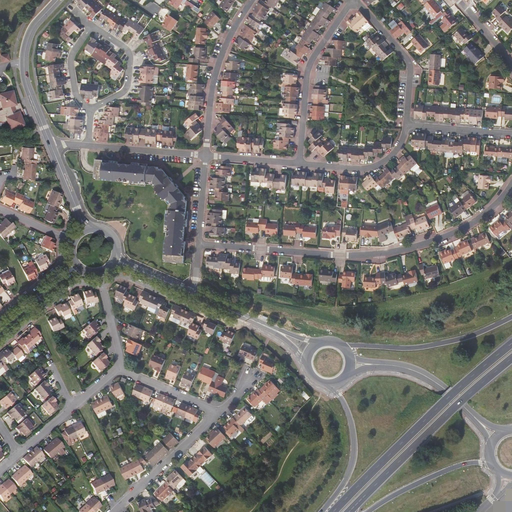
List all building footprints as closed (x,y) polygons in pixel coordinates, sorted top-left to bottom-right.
[(97,2),(93,0),(86,0),(80,7),(83,10),(86,7),(87,9),(89,10),(97,2)] [(183,0),(171,0),(169,3),(177,9),(183,0)] [(223,0),(219,6),(227,12),(234,0),(223,0)] [(274,8),(279,1),(276,0),(266,0),(265,2),(272,7),(274,8)] [(441,10),(432,0),(430,0),(426,4),(424,5),(434,17),(441,10)] [(103,8),(97,2),(89,10),(91,12),(92,13),(90,16),(93,19),(96,16),(103,8)] [(267,14),(272,7),(265,2),(264,2),(262,5),(260,3),(258,2),(257,4),(255,6),(267,14)] [(332,11),(335,13),(336,11),(338,10),(332,6),(325,2),(320,9),(330,15),(332,11)] [(498,16),(502,21),(506,16),(503,13),(506,10),(500,5),(493,11),(498,16)] [(256,13),(254,16),(261,20),(263,18),(264,18),(267,14),(255,6),(254,9),(253,11),(254,12),(256,13)] [(114,12),(107,8),(99,19),(102,22),(105,19),(106,20),(108,21),(114,12)] [(327,19),(330,15),(320,9),(316,16),(328,24),(329,23),(330,21),(327,19)] [(451,11),(449,9),(442,14),(444,17),(442,19),(449,28),(457,21),(449,13),(451,11)] [(362,27),(369,22),(360,11),(358,13),(357,14),(357,15),(354,17),(362,27)] [(121,17),(114,12),(108,21),(110,22),(112,24),(110,27),(113,29),(121,17)] [(208,20),(205,22),(211,28),(220,18),(213,12),(207,19),(208,20)] [(178,21),(167,14),(165,18),(167,19),(163,26),(171,31),(178,21)] [(259,23),(261,20),(254,16),(253,19),(250,17),(249,16),(247,18),(246,20),(249,23),(251,24),(257,28),(260,24),(259,23)] [(323,25),(326,27),(327,26),(328,24),(316,16),(311,23),(320,29),(323,25)] [(509,18),(507,16),(506,16),(502,21),(500,22),(510,32),(511,29),(511,19),(510,18),(509,18)] [(128,22),(121,17),(113,29),(116,31),(119,28),(120,29),(122,31),(128,22)] [(356,32),(362,27),(354,17),(351,20),(350,19),(348,21),(347,22),(349,24),(356,32)] [(70,19),(64,26),(72,33),(74,31),(75,29),(78,32),(81,29),(77,26),(70,19)] [(138,24),(130,19),(128,22),(122,31),(125,33),(128,30),(130,31),(132,32),(138,24)] [(317,33),(320,29),(311,23),(306,30),(318,38),(319,37),(320,35),(317,33)] [(404,31),(398,23),(389,31),(392,33),(396,38),(404,31)] [(145,29),(138,24),(132,32),(134,34),(136,35),(134,38),(137,41),(143,32),(145,29)] [(255,31),(257,28),(251,24),(249,27),(247,26),(245,24),(244,27),(243,28),(254,37),(257,33),(255,31)] [(58,32),(68,41),(69,42),(72,39),(69,36),(70,35),(72,33),(64,26),(58,32)] [(466,43),(473,37),(471,34),(469,35),(462,27),(454,34),(461,42),(463,41),(466,43)] [(197,31),(196,43),(197,44),(205,44),(206,37),(207,37),(208,32),(207,32),(207,28),(198,28),(198,31),(197,31)] [(250,44),(254,37),(243,28),(241,31),(240,33),(241,34),(244,35),(242,38),(250,44)] [(306,30),(301,37),(303,38),(310,43),(313,39),(316,41),(317,40),(318,38),(306,30)] [(156,32),(146,37),(144,38),(146,42),(147,41),(147,43),(148,45),(158,41),(159,40),(156,32)] [(429,46),(419,34),(418,35),(411,41),(421,53),(429,46)] [(367,45),(371,48),(372,47),(381,39),(379,37),(378,36),(376,37),(374,39),(372,36),(371,37),(367,41),(369,43),(367,45)] [(85,49),(92,53),(94,52),(99,43),(97,42),(96,41),(96,40),(93,37),(85,49)] [(245,50),(250,44),(242,38),(239,37),(237,41),(236,40),(235,42),(234,43),(245,50)] [(303,38),(298,45),(310,53),(311,51),(312,50),(309,48),(311,44),(310,43),(303,38)] [(372,47),(378,54),(385,47),(382,43),(385,41),(384,39),(383,38),(381,39),(372,47)] [(345,49),(346,41),(338,40),(332,40),(331,42),(331,43),(335,44),(335,48),(342,49),(345,49)] [(161,48),(158,41),(148,45),(149,47),(150,49),(147,51),(149,54),(161,48)] [(48,42),(47,51),(61,53),(61,49),(58,49),(58,46),(58,44),(48,42)] [(94,52),(101,57),(109,45),(105,43),(103,46),(102,45),(99,43),(94,52)] [(484,56),(475,46),(474,46),(471,43),(464,49),(466,52),(465,53),(474,64),(484,56)] [(99,60),(106,64),(114,53),(111,51),(110,50),(112,47),(109,45),(101,57),(99,60)] [(298,45),(293,52),(301,57),(302,58),(304,54),(308,56),(309,55),(310,53),(298,45)] [(184,57),(184,61),(193,62),(193,58),(200,58),(200,47),(190,47),(189,57),(184,57)] [(378,54),(383,60),(394,51),(393,49),(392,48),(389,51),(385,47),(378,54)] [(167,59),(161,48),(149,54),(150,58),(153,56),(154,58),(156,61),(159,59),(160,62),(167,59)] [(331,52),(330,57),(337,57),(341,58),(342,49),(335,48),(327,48),(327,50),(327,52),(331,52)] [(286,57),(297,65),(298,63),(299,61),(298,61),(301,57),(293,52),(290,50),(286,57)] [(45,60),(56,61),(56,59),(56,56),(60,57),(61,53),(47,51),(45,60)] [(431,54),(429,69),(440,70),(441,52),(438,51),(438,54),(431,54)] [(106,64),(113,69),(119,61),(116,59),(115,58),(117,55),(114,53),(106,64)] [(4,58),(4,54),(0,54),(0,55),(2,62),(9,61),(8,57),(4,58)] [(336,66),(337,57),(330,57),(322,56),(322,58),(322,60),(326,60),(326,65),(332,66),(336,66)] [(240,61),(227,60),(226,63),(226,64),(227,64),(227,69),(229,69),(237,69),(239,70),(240,61)] [(124,69),(121,67),(120,66),(122,63),(120,62),(119,61),(113,69),(110,73),(118,78),(124,69)] [(48,66),(49,75),(59,73),(59,70),(58,68),(62,67),(62,63),(56,64),(48,66)] [(197,80),(198,65),(188,64),(186,79),(197,80)] [(152,73),(153,67),(141,66),(140,70),(142,70),(141,72),(141,74),(152,75),(152,73)] [(229,72),(226,72),(224,72),(224,75),(224,77),(227,77),(238,78),(238,73),(236,73),(237,69),(229,69),(229,72)] [(439,84),(441,70),(440,70),(429,69),(428,84),(439,84)] [(49,75),(50,83),(64,81),(63,77),(60,77),(60,75),(59,73),(49,75)] [(152,80),(152,75),(141,74),(141,77),(141,79),(140,78),(139,83),(148,83),(152,84),(152,80)] [(281,79),(281,82),(295,83),(296,84),(297,79),(298,79),(298,77),(298,75),(284,74),(283,79),(281,79)] [(505,76),(491,76),(490,88),(501,89),(502,81),(504,82),(505,76)] [(226,81),(224,81),(222,80),(221,83),(221,85),(235,87),(236,82),(238,82),(238,78),(227,77),(226,81)] [(89,98),(90,84),(86,83),(87,80),(83,79),(82,83),(81,94),(83,94),(86,94),(86,98),(89,98)] [(50,83),(52,92),(62,91),(61,87),(61,85),(65,85),(64,81),(50,83)] [(285,86),(285,91),(299,92),(299,90),(299,87),(297,87),(295,87),(295,83),(281,82),(281,86),(285,86)] [(192,88),(192,92),(199,93),(200,89),(202,89),(204,89),(204,87),(205,84),(202,84),(190,83),(190,88),(192,88)] [(99,84),(90,84),(89,98),(93,99),(93,95),(95,95),(98,95),(99,84)] [(225,91),(225,94),(233,95),(233,92),(235,92),(235,87),(221,85),(221,88),(221,91),(223,91),(225,91)] [(317,89),(315,88),(313,88),(313,91),(313,93),(326,95),(327,89),(325,89),(325,86),(317,85),(317,89)] [(150,95),(151,86),(148,86),(139,86),(139,89),(140,89),(140,92),(140,94),(150,95)] [(14,96),(12,90),(9,91),(3,92),(3,93),(2,93),(1,93),(0,92),(0,122),(3,123),(4,121),(6,122),(10,129),(24,125),(19,112),(22,111),(20,105),(17,106),(16,104),(14,96)] [(52,92),(53,103),(65,101),(64,94),(63,94),(62,92),(62,91),(52,92)] [(286,97),(286,100),(294,100),(294,97),(296,97),(298,97),(299,95),(299,92),(285,91),(285,96),(286,97)] [(199,96),(199,93),(192,92),(191,95),(189,95),(189,100),(203,101),(203,99),(204,97),(202,97),(199,96)] [(316,99),(316,102),(324,103),(327,103),(327,100),(326,99),(326,95),(313,93),(312,96),(312,98),(314,99),(316,99)] [(150,106),(150,95),(140,94),(140,96),(139,98),(138,98),(138,102),(141,102),(141,105),(145,105),(150,106)] [(232,99),(233,95),(225,94),(225,98),(222,98),(220,98),(220,103),(230,104),(234,104),(234,99),(232,99)] [(189,100),(188,109),(198,110),(199,105),(203,105),(203,104),(203,101),(189,100)] [(284,103),(284,108),(297,109),(297,107),(298,104),(296,104),(293,104),(294,100),(286,100),(286,104),(284,103)] [(229,113),(230,104),(220,103),(216,102),(216,105),(216,106),(219,107),(219,112),(229,113)] [(316,106),(314,106),(311,106),(311,108),(311,110),(325,112),(325,107),(323,106),(324,103),(316,102),(316,106)] [(416,104),(416,110),(415,118),(417,119),(419,119),(419,118),(423,118),(424,105),(416,104)] [(432,105),(424,105),(423,118),(423,120),(427,120),(427,116),(432,116),(432,105)] [(441,106),(432,105),(432,116),(436,117),(436,121),(440,121),(441,106)] [(498,116),(502,116),(503,106),(499,105),(499,106),(487,105),(486,115),(490,116),(490,117),(498,118),(498,116)] [(66,106),(65,115),(69,116),(77,116),(78,114),(78,112),(79,112),(79,107),(66,106)] [(449,107),(441,106),(440,121),(443,121),(444,117),(448,118),(449,107)] [(506,106),(503,106),(502,116),(506,116),(505,119),(511,119),(511,109),(506,109),(506,106)] [(119,107),(109,107),(109,110),(108,112),(105,111),(104,116),(111,116),(119,116),(119,107)] [(458,107),(449,107),(448,118),(453,118),(453,122),(457,122),(458,107)] [(466,108),(458,107),(457,122),(461,123),(461,119),(465,119),(466,108)] [(285,114),(285,117),(292,118),(293,114),(295,114),(297,114),(297,113),(297,109),(284,108),(280,108),(280,113),(283,113),(285,114)] [(475,109),(466,108),(465,119),(470,120),(470,124),(474,124),(475,109)] [(483,110),(475,109),(474,124),(477,124),(478,120),(482,120),(483,110)] [(324,117),(325,112),(311,110),(311,114),(311,115),(313,116),(315,116),(315,120),(322,120),(322,117),(324,117)] [(185,122),(190,129),(197,123),(196,121),(195,120),(199,117),(196,113),(185,122)] [(110,126),(111,116),(104,116),(101,115),(101,119),(100,121),(96,121),(96,125),(106,126),(110,126)] [(222,115),(218,118),(221,122),(219,123),(218,124),(224,131),(227,129),(229,132),(233,128),(222,115)] [(79,120),(79,117),(77,116),(69,116),(68,124),(82,125),(83,120),(81,120),(79,120)] [(189,141),(202,131),(202,130),(199,126),(200,126),(198,124),(197,123),(190,129),(184,134),(184,135),(184,137),(185,139),(187,139),(189,141)] [(280,123),(279,131),(293,132),(294,127),(291,127),(291,126),(291,124),(280,123)] [(79,131),(80,130),(82,130),(82,125),(68,124),(67,132),(73,133),(77,133),(79,133),(79,131)] [(226,135),(227,134),(224,131),(218,124),(217,125),(215,127),(216,128),(212,131),(220,140),(221,140),(223,143),(229,138),(226,135)] [(106,133),(106,126),(96,125),(95,128),(95,130),(91,129),(91,132),(106,133)] [(128,137),(128,139),(128,142),(130,142),(133,142),(134,128),(126,127),(125,137),(128,137)] [(143,129),(134,128),(133,142),(135,142),(138,143),(138,138),(142,139),(143,129)] [(151,129),(143,129),(142,139),(145,139),(145,143),(147,143),(150,143),(151,129)] [(160,130),(151,129),(150,143),(153,144),(155,144),(156,139),(159,140),(160,130)] [(306,142),(310,146),(319,137),(320,136),(314,129),(311,132),(307,136),(310,138),(306,142)] [(168,131),(160,130),(159,140),(162,140),(162,144),(167,145),(168,131)] [(177,131),(168,131),(167,145),(170,145),(172,145),(173,141),(176,141),(176,140),(177,131)] [(279,131),(279,140),(288,141),(288,139),(288,137),(293,138),(293,132),(279,131)] [(105,142),(106,133),(91,132),(91,136),(95,136),(94,139),(94,140),(105,142)] [(415,146),(420,147),(421,133),(416,133),(416,135),(412,134),(412,144),(415,144),(415,146)] [(425,145),(429,145),(430,138),(426,138),(426,136),(426,133),(421,133),(420,147),(425,147),(425,145)] [(246,137),(237,136),(236,145),(236,148),(240,148),(239,150),(242,151),(245,151),(246,137)] [(429,150),(437,151),(438,140),(433,140),(433,136),(430,136),(430,138),(429,145),(429,150)] [(254,138),(246,137),(245,151),(247,151),(250,151),(250,147),(254,147),(254,138)] [(308,147),(312,151),(315,148),(317,150),(325,144),(319,137),(310,146),(308,147)] [(437,151),(446,152),(447,137),(443,137),(443,141),(438,140),(437,151)] [(446,152),(454,152),(455,142),(450,141),(450,138),(447,137),(446,152)] [(466,150),(471,151),(472,137),(467,137),(467,139),(467,141),(464,141),(463,146),(463,148),(466,148),(466,150)] [(477,154),(480,154),(481,142),(477,142),(478,140),(478,138),(472,137),(471,151),(477,151),(477,154)] [(263,138),(254,138),(254,147),(253,152),(256,152),(258,152),(259,148),(262,148),(263,139),(263,138)] [(392,138),(383,138),(383,142),(382,150),(384,150),(386,151),(386,146),(391,147),(392,138)] [(454,152),(463,153),(463,148),(463,146),(464,141),(464,139),(460,138),(460,142),(455,142),(454,152)] [(287,144),(288,145),(288,143),(288,141),(279,140),(275,140),(274,149),(286,150),(287,144)] [(334,147),(328,141),(325,144),(317,150),(320,153),(321,153),(324,156),(334,147)] [(383,142),(375,141),(374,145),(374,155),(376,156),(377,156),(377,152),(382,152),(382,150),(383,142)] [(374,145),(366,144),(365,148),(365,159),(368,159),(368,155),(374,155),(374,145)] [(485,154),(499,155),(499,148),(495,148),(492,148),(493,146),(486,145),(485,154)] [(348,147),(339,146),(339,157),(343,157),(343,161),(345,161),(347,162),(347,157),(348,147)] [(511,157),(511,147),(499,146),(499,148),(499,155),(498,156),(511,157)] [(24,159),(24,163),(25,163),(35,164),(35,160),(32,160),(33,148),(22,147),(21,159),(24,159)] [(357,147),(348,147),(347,157),(352,158),(352,162),(353,162),(356,162),(357,147)] [(365,148),(357,147),(356,162),(358,162),(359,162),(360,158),(365,159),(365,148)] [(420,166),(417,162),(410,155),(407,158),(404,155),(403,157),(401,158),(411,168),(413,172),(420,166)] [(404,174),(411,168),(401,158),(400,159),(399,160),(401,163),(397,166),(404,174)] [(184,226),(186,226),(186,219),(184,218),(185,211),(186,201),(184,201),(183,198),(184,197),(160,168),(159,169),(156,168),(156,167),(144,166),(137,165),(137,163),(130,163),(130,164),(116,163),(116,161),(109,161),(109,163),(102,162),(102,160),(99,160),(95,160),(94,168),(94,169),(93,173),(93,177),(96,177),(96,179),(115,181),(115,179),(123,179),(122,181),(144,183),(145,181),(151,182),(155,187),(154,188),(155,189),(158,193),(159,194),(162,198),(163,199),(165,198),(169,203),(169,210),(167,210),(165,231),(167,232),(166,239),(164,239),(163,258),(165,258),(164,261),(183,263),(183,255),(181,255),(182,248),(184,248),(184,241),(183,241),(184,226)] [(25,163),(25,170),(25,175),(23,175),(23,179),(26,180),(34,180),(35,165),(35,164),(25,163)] [(230,167),(221,166),(221,169),(219,169),(216,169),(216,174),(225,175),(229,176),(230,167)] [(386,171),(382,174),(389,182),(395,177),(388,169),(386,166),(383,168),(386,171)] [(398,179),(404,174),(397,166),(394,169),(391,167),(389,168),(388,169),(395,177),(398,179)] [(251,181),(260,182),(261,168),(257,168),(255,168),(255,171),(252,170),(251,181)] [(260,182),(268,183),(269,173),(265,173),(266,169),(263,168),(261,168),(260,182)] [(292,186),(300,187),(301,171),(299,171),(297,171),(296,174),(296,176),(292,175),(292,186)] [(300,187),(309,187),(310,175),(307,175),(307,172),(304,172),(301,171),(300,187)] [(274,174),(269,173),(268,183),(268,187),(276,188),(277,177),(274,177),(274,174)] [(309,187),(318,188),(319,173),(316,173),(314,173),(314,175),(310,175),(309,187)] [(318,188),(326,189),(327,178),(324,178),(324,173),(321,173),(319,173),(318,188)] [(224,184),(225,175),(216,174),(215,178),(211,177),(211,179),(210,182),(224,184)] [(286,175),(281,174),(281,177),(277,177),(276,188),(285,188),(286,175)] [(369,192),(378,183),(373,177),(370,174),(368,175),(367,177),(368,178),(365,181),(367,184),(364,186),(369,192)] [(378,178),(375,174),(374,176),(373,177),(378,183),(382,188),(389,182),(382,174),(378,178)] [(339,187),(349,188),(349,177),(345,176),(345,175),(342,175),(340,175),(339,187)] [(480,175),(479,188),(489,189),(489,182),(491,182),(492,176),(480,175)] [(357,188),(357,185),(357,181),(358,176),(356,176),(354,176),(354,177),(349,177),(349,188),(357,188)] [(331,180),(331,178),(329,178),(327,178),(326,189),(326,192),(335,192),(336,180),(331,180)] [(224,192),(224,184),(210,182),(210,185),(210,188),(215,188),(214,192),(224,192)] [(53,190),(47,204),(50,205),(57,208),(62,195),(53,190)] [(12,201),(17,203),(20,194),(16,193),(15,195),(5,191),(1,200),(11,204),(12,201)] [(227,202),(228,193),(224,192),(214,192),(214,195),(215,195),(215,200),(227,202)] [(464,200),(461,202),(466,207),(466,208),(476,201),(470,192),(462,198),(464,200)] [(23,196),(20,194),(17,203),(20,204),(18,208),(29,213),(34,202),(23,198),(23,196)] [(456,216),(458,214),(458,213),(466,207),(461,202),(460,200),(449,208),(456,216)] [(439,204),(426,210),(430,219),(443,213),(439,204)] [(53,223),(56,216),(55,215),(57,212),(55,212),(57,208),(50,205),(44,219),(53,223)] [(213,209),(211,209),(211,213),(208,213),(208,214),(208,217),(222,219),(222,210),(220,210),(213,209)] [(414,217),(410,219),(414,228),(417,226),(418,229),(425,227),(430,226),(426,215),(415,220),(414,217)] [(221,227),(222,219),(208,217),(207,221),(207,223),(212,223),(211,227),(221,227)] [(6,218),(0,223),(0,235),(2,237),(15,226),(12,222),(10,223),(6,218)] [(258,228),(263,229),(263,219),(259,218),(259,222),(247,221),(246,231),(258,232),(258,228)] [(410,229),(414,228),(410,219),(410,218),(406,219),(408,223),(397,227),(394,228),(394,230),(397,238),(400,237),(411,232),(410,229)] [(267,219),(263,219),(263,229),(266,229),(266,233),(278,234),(279,224),(267,223),(267,219)] [(508,230),(511,228),(510,227),(505,220),(502,223),(500,220),(490,227),(497,236),(506,228),(508,230)] [(379,236),(394,230),(394,228),(391,221),(378,226),(377,226),(379,236)] [(296,232),(300,232),(300,224),(301,222),(296,222),(296,226),(285,225),(284,235),(295,236),(296,232)] [(304,224),(300,224),(300,232),(303,232),(303,236),(316,237),(317,227),(304,226),(304,224)] [(336,235),(340,235),(341,226),(341,225),(337,225),(337,227),(324,226),(323,237),(330,238),(330,237),(336,237),(336,235)] [(377,226),(362,225),(361,235),(365,235),(365,237),(369,237),(370,236),(379,237),(379,236),(377,226)] [(224,236),(225,228),(221,227),(211,227),(211,232),(209,231),(209,233),(209,235),(224,236)] [(347,228),(343,228),(343,236),(346,236),(346,240),(356,240),(357,230),(347,229),(347,228)] [(475,237),(471,238),(475,248),(479,247),(478,246),(490,241),(486,232),(481,234),(481,236),(475,238),(475,237)] [(46,235),(41,246),(52,251),(54,247),(55,243),(53,242),(54,239),(46,235)] [(459,247),(455,249),(458,256),(473,250),(469,240),(458,245),(459,247)] [(452,261),(459,258),(458,256),(455,249),(452,251),(451,249),(444,252),(444,251),(440,253),(445,264),(446,267),(453,264),(452,261)] [(213,266),(222,267),(224,253),(222,253),(220,252),(219,256),(214,256),(208,256),(207,263),(214,264),(213,266)] [(222,267),(231,267),(232,258),(227,257),(228,253),(226,253),(224,253),(222,267)] [(35,259),(40,271),(41,270),(44,269),(48,267),(47,267),(46,264),(49,263),(45,254),(35,259)] [(231,272),(239,273),(239,271),(240,263),(236,262),(236,258),(235,258),(232,258),(231,267),(231,272)] [(422,260),(418,261),(421,271),(424,270),(426,275),(439,271),(436,262),(423,265),(422,260)] [(33,264),(22,269),(28,280),(32,278),(35,277),(34,274),(37,272),(33,264)] [(262,269),(259,269),(258,278),(262,278),(262,280),(268,281),(268,276),(274,277),(275,266),(271,266),(267,265),(267,264),(263,264),(262,269)] [(293,273),(293,267),(286,266),(282,266),(281,277),(292,278),(292,283),(295,283),(296,274),(296,273),(293,273)] [(255,278),(258,278),(259,269),(243,268),(243,277),(247,277),(246,279),(254,279),(255,278)] [(319,280),(336,282),(337,274),(334,274),(334,271),(325,271),(325,269),(320,269),(319,280)] [(7,285),(14,281),(9,270),(0,274),(0,279),(2,284),(5,282),(7,285)] [(407,274),(402,275),(405,284),(409,283),(410,286),(418,284),(417,281),(418,280),(416,270),(411,272),(411,273),(407,274)] [(343,274),(340,274),(339,282),(343,282),(343,280),(354,281),(355,271),(344,271),(343,274)] [(375,283),(381,283),(381,272),(376,273),(376,276),(371,276),(371,277),(364,276),(363,286),(375,287),(375,283)] [(385,272),(381,272),(381,283),(387,283),(388,286),(394,285),(395,288),(405,285),(405,284),(402,275),(402,273),(396,275),(396,273),(385,276),(385,272)] [(300,274),(296,274),(295,283),(295,284),(313,285),(314,275),(313,275),(313,274),(307,273),(307,276),(300,275),(300,274)] [(114,297),(125,302),(129,293),(126,291),(128,288),(119,285),(114,297)] [(88,292),(88,290),(82,291),(85,304),(97,301),(95,292),(91,292),(91,291),(88,292)] [(149,295),(142,292),(139,299),(142,301),(141,303),(149,306),(153,296),(149,294),(149,295)] [(73,297),(70,298),(71,299),(68,301),(72,310),(82,304),(77,293),(72,295),(73,297)] [(137,296),(129,293),(125,302),(124,304),(135,309),(139,300),(135,299),(137,296)] [(163,302),(157,299),(157,298),(154,296),(153,296),(149,306),(156,309),(155,313),(158,314),(160,309),(163,302)] [(167,307),(168,304),(163,302),(160,309),(158,314),(158,315),(166,318),(170,309),(167,307)] [(69,312),(65,303),(61,304),(61,305),(55,308),(58,315),(61,313),(62,315),(69,312)] [(181,309),(174,306),(171,313),(174,315),(174,317),(181,320),(185,310),(181,309)] [(189,313),(189,312),(185,310),(181,320),(189,323),(189,321),(193,323),(196,315),(189,313)] [(53,320),(52,318),(48,321),(53,332),(64,327),(60,318),(56,320),(56,319),(53,320)] [(100,328),(94,320),(90,323),(84,328),(88,332),(87,334),(90,337),(100,328)] [(206,331),(213,334),(217,325),(213,324),(206,320),(203,328),(207,329),(206,331)] [(200,326),(192,323),(187,335),(198,339),(202,331),(198,329),(200,326)] [(140,333),(142,330),(139,328),(131,325),(128,330),(127,329),(125,333),(137,338),(139,333),(140,333)] [(30,333),(26,336),(33,344),(39,339),(38,337),(40,334),(35,329),(30,333)] [(220,341),(230,345),(235,333),(228,330),(226,333),(223,332),(220,341)] [(23,339),(18,344),(20,347),(23,349),(28,356),(31,354),(30,352),(35,347),(33,344),(26,336),(23,339)] [(100,341),(96,336),(86,345),(92,352),(92,353),(93,355),(95,355),(103,348),(98,342),(100,341)] [(136,355),(141,344),(130,339),(127,345),(129,346),(128,347),(127,351),(136,355)] [(10,346),(9,345),(6,347),(7,348),(13,356),(19,351),(18,349),(20,347),(18,344),(17,342),(16,341),(10,346)] [(259,350),(243,344),(240,352),(248,355),(251,357),(251,358),(255,360),(259,350)] [(3,352),(0,355),(0,359),(3,363),(6,360),(7,362),(13,357),(13,356),(7,348),(3,352)] [(109,363),(106,360),(105,359),(107,357),(103,353),(93,361),(101,370),(109,363)] [(155,369),(161,372),(166,360),(158,356),(157,355),(155,354),(154,355),(150,365),(156,367),(155,369)] [(273,371),(276,364),(277,363),(266,358),(266,357),(262,355),(259,362),(263,364),(262,368),(273,372),(273,371)] [(205,378),(212,381),(213,378),(217,369),(204,364),(199,374),(205,377),(205,378)] [(166,377),(169,378),(170,377),(176,379),(180,368),(176,366),(175,368),(170,366),(166,377)] [(41,370),(39,367),(38,368),(34,371),(29,375),(33,380),(32,381),(35,384),(44,376),(40,371),(41,370)] [(212,381),(209,387),(226,394),(229,385),(222,382),(225,375),(219,373),(220,371),(217,369),(213,378),(212,381)] [(181,385),(184,386),(185,384),(191,387),(195,375),(192,374),(191,375),(186,373),(181,385)] [(270,380),(259,390),(269,400),(271,398),(269,396),(278,388),(270,380)] [(48,385),(44,381),(34,389),(39,395),(39,397),(40,399),(42,399),(51,391),(46,386),(48,385)] [(115,396),(124,392),(119,382),(116,384),(114,385),(114,384),(110,386),(111,387),(114,394),(115,396)] [(132,394),(141,398),(145,387),(142,385),(141,386),(136,384),(134,390),(134,389),(132,394)] [(149,401),(151,397),(153,391),(148,389),(149,388),(145,387),(141,398),(149,401)] [(266,403),(269,400),(259,390),(256,393),(256,392),(248,399),(258,409),(265,402),(266,403)] [(0,400),(0,401),(1,404),(3,403),(7,407),(16,399),(14,396),(12,397),(9,393),(0,400)] [(154,403),(163,407),(168,396),(164,395),(161,394),(159,393),(158,396),(157,399),(154,403)] [(113,405),(109,397),(108,395),(106,397),(103,398),(103,397),(100,399),(105,409),(113,405)] [(58,407),(56,404),(54,402),(56,401),(52,396),(42,405),(50,413),(58,407)] [(171,410),(173,406),(175,400),(171,398),(168,396),(163,407),(161,411),(166,413),(168,409),(171,410)] [(97,413),(105,409),(100,399),(96,400),(97,401),(95,402),(92,403),(93,405),(97,413)] [(185,416),(190,405),(187,404),(186,404),(186,405),(181,403),(179,408),(177,413),(185,416)] [(23,411),(17,404),(7,413),(11,417),(12,416),(17,421),(25,414),(25,413),(24,411),(23,411)] [(196,414),(197,411),(192,409),(193,407),(190,405),(185,416),(194,420),(196,421),(197,421),(200,415),(199,415),(196,414)] [(245,407),(234,418),(240,424),(241,425),(252,415),(245,407)] [(99,418),(107,414),(105,409),(97,413),(99,418)] [(241,425),(240,424),(234,418),(224,427),(232,435),(239,429),(242,432),(245,429),(241,425)] [(21,431),(22,432),(24,435),(33,428),(25,419),(15,427),(19,432),(21,431)] [(75,424),(75,423),(72,425),(77,436),(86,431),(81,421),(75,424)] [(70,439),(77,436),(72,425),(69,426),(69,427),(65,430),(65,431),(61,434),(68,445),(72,443),(70,439)] [(214,446),(225,436),(219,429),(216,432),(214,430),(211,433),(211,434),(207,438),(214,446)] [(171,433),(164,441),(167,444),(171,448),(176,444),(177,444),(179,442),(175,437),(171,433)] [(52,439),(52,440),(49,442),(57,451),(65,445),(57,436),(53,440),(52,439)] [(51,457),(57,451),(49,442),(47,445),(44,449),(45,450),(51,457)] [(161,443),(154,450),(162,458),(164,456),(165,456),(164,455),(169,450),(165,446),(161,443)] [(37,460),(44,455),(42,452),(37,447),(33,449),(32,449),(29,451),(37,460)] [(205,447),(189,462),(186,465),(185,463),(181,467),(190,477),(197,470),(196,470),(212,455),(205,447)] [(146,457),(150,461),(154,465),(159,460),(159,461),(162,458),(154,450),(146,457)] [(31,466),(37,460),(29,451),(27,454),(27,455),(23,458),(29,464),(31,466)] [(142,465),(148,462),(143,458),(130,464),(135,475),(139,473),(139,472),(144,469),(143,467),(142,465)] [(133,475),(133,476),(135,475),(130,464),(121,469),(125,479),(133,475)] [(26,467),(26,466),(25,465),(21,468),(18,470),(26,479),(32,473),(26,467)] [(19,485),(26,479),(18,470),(15,473),(12,476),(13,478),(19,485)] [(168,479),(165,482),(166,483),(173,490),(176,487),(175,486),(183,479),(175,470),(167,478),(168,479)] [(109,474),(100,478),(106,489),(110,487),(109,486),(113,483),(112,481),(109,474)] [(101,491),(106,489),(100,478),(91,483),(96,492),(100,490),(101,491)] [(10,493),(17,487),(10,480),(9,479),(5,482),(5,481),(2,484),(10,493)] [(162,502),(173,491),(173,490),(166,483),(154,494),(162,502)] [(0,495),(3,499),(10,493),(2,484),(0,485),(0,495)] [(94,496),(87,503),(95,511),(97,510),(98,510),(97,509),(102,504),(94,496)] [(147,498),(137,503),(141,511),(153,511),(152,509),(156,507),(155,506),(152,500),(152,499),(148,500),(147,498)] [(79,510),(80,511),(95,511),(87,503),(79,510)]
